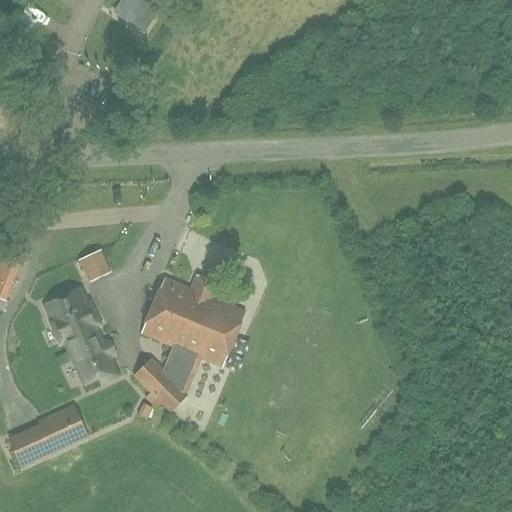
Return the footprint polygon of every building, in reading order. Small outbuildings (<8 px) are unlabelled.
[(151,0),(123,0),(120,5),(126,9),(120,17),(143,33),(161,7),(151,0)] [(92,285),(109,277),(99,256),(82,264),(92,285)] [(151,357),(134,375),(149,392),(161,404),(169,413),(187,394),(186,393),(201,359),(222,368),(245,311),(212,298),(218,285),(195,276),(190,289),(164,278),(141,333),(172,346),(163,369),(151,357)] [(78,295),(46,310),(56,330),(58,329),(83,384),(98,377),(100,381),(116,374),(114,369),(108,356),(112,354),(107,342),(102,344),(89,315),(93,313),(83,293),(78,295)] [(18,433),(7,438),(21,469),(32,464),(56,453),(75,445),(87,439),(85,434),(73,408),(18,433)]
